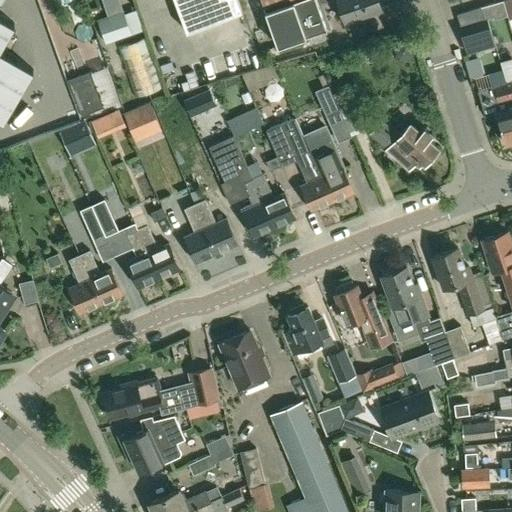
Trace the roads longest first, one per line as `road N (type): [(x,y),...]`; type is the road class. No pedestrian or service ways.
road 1 (residential): [(0,418),(37,376),(67,358),(485,193)]
road 2 (unclassified): [(485,193),(423,0)]
road 3 (unclassified): [(85,511),(0,426)]
